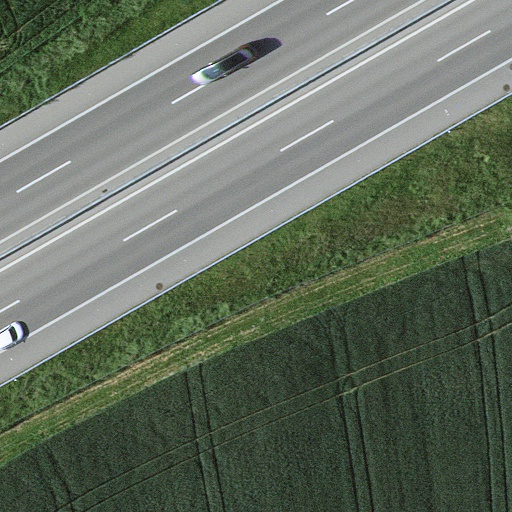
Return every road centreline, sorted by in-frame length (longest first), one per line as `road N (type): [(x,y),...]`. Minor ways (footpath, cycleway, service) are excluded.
road 1 (motorway): [(0,309),(511,15)]
road 2 (motorway): [(356,0),(0,204)]
